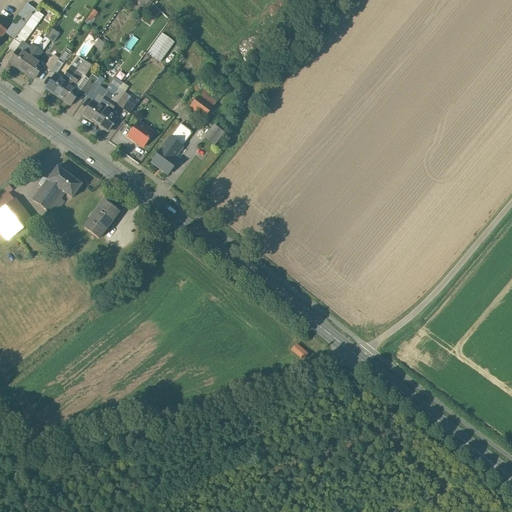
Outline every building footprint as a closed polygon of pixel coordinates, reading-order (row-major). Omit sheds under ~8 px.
[(51,0),(55,2),(51,8),(61,14),(68,1),(66,0),(51,0)] [(35,9),(26,2),(6,31),(13,37),(35,9)] [(42,15),(35,9),(13,37),(21,43),(42,15)] [(149,50),(160,59),(172,43),(161,34),(149,50)] [(97,39),(93,46),(100,50),(104,43),(97,39)] [(27,48),(21,43),(7,61),(20,70),(29,57),(36,47),(31,43),(27,48)] [(29,57),(34,61),(41,51),(36,47),(29,57)] [(58,58),(52,54),(44,67),(50,71),(57,61),(58,58)] [(34,61),(29,57),(20,70),(32,79),(42,66),(34,61)] [(63,64),(57,61),(50,71),(54,74),(55,75),(63,64)] [(55,75),(54,74),(44,88),(57,97),(73,74),(67,70),(61,79),(55,75)] [(78,77),(73,74),(57,97),(70,105),(79,91),(72,87),(78,77)] [(91,74),(79,91),(86,96),(98,78),(91,74)] [(198,93),(197,94),(212,106),(219,97),(198,82),(193,89),(198,93)] [(111,85),(103,94),(108,98),(116,89),(111,85)] [(212,106),(197,94),(187,107),(203,119),(212,106)] [(105,96),(98,105),(104,109),(110,100),(105,96)] [(98,105),(91,100),(81,114),(94,123),(104,109),(98,105)] [(115,104),(110,100),(104,109),(109,113),(115,104)] [(109,113),(104,109),(94,123),(106,132),(116,118),(109,113)] [(153,132),(137,121),(126,136),(142,147),(153,132)] [(179,122),(169,136),(181,146),(192,132),(179,122)] [(224,132),(213,123),(202,138),(213,146),(224,132)] [(181,146),(169,136),(150,161),(168,175),(178,161),(173,157),(181,146)] [(37,183),(41,186),(31,199),(52,216),(64,201),(58,196),(62,191),(71,198),(81,184),(57,165),(46,179),(42,176),(37,183)] [(6,191),(0,196),(0,230),(7,239),(30,221),(6,191)] [(118,211),(102,200),(82,228),(97,239),(118,211)] [(63,230),(57,217),(46,231),(55,239),(63,230)] [(303,360),(305,358),(307,355),(296,345),(292,350),(302,359),(303,360)]
